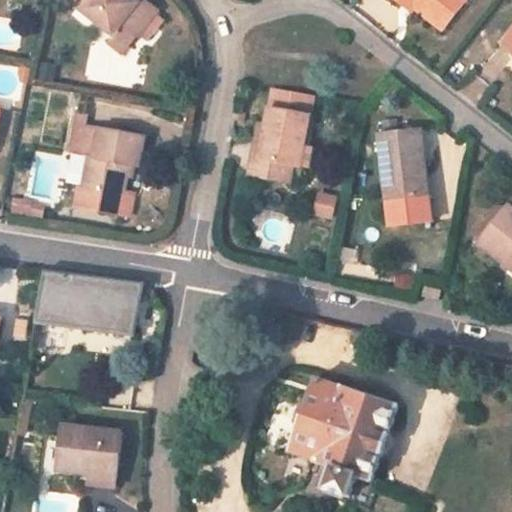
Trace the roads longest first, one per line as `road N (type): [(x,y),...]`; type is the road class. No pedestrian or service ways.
road 1 (unclassified): [(511,348),(188,280)]
road 2 (unclassified): [(225,30),(230,73),(188,280)]
road 3 (residential): [(315,0),(511,153)]
road 4 (unclassified): [(188,280),(165,431),(164,511)]
road 5 (unclassified): [(188,280),(0,248)]
